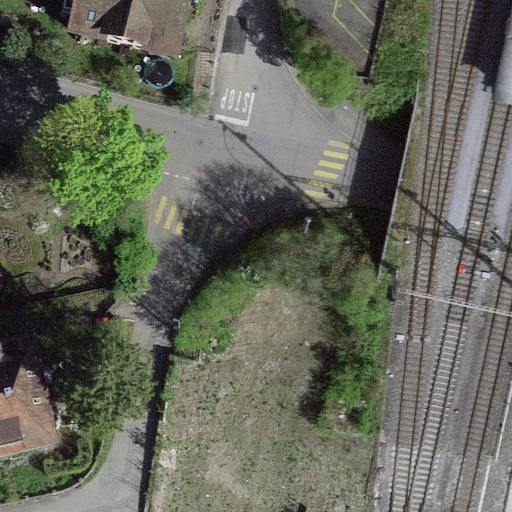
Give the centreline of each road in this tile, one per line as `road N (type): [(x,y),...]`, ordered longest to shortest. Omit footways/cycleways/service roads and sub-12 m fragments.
road 1 (residential): [(225,156),(184,229),(165,284),(117,508),(104,511)]
road 2 (residential): [(511,212),(225,156)]
road 3 (residential): [(225,156),(0,96)]
